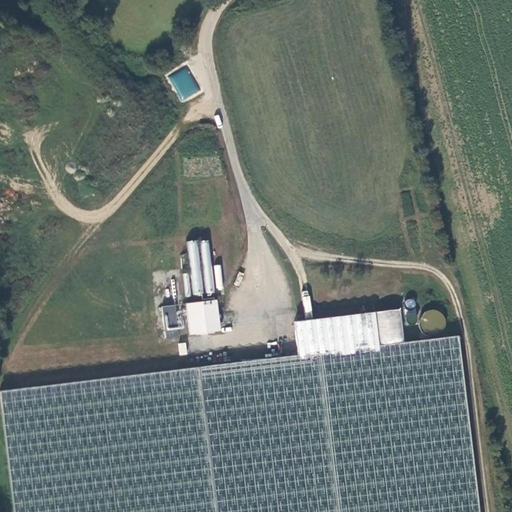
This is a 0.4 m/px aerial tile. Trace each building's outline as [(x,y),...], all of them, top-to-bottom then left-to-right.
[(185,67),(168,78),(182,101),(200,90),(185,67)] [(194,294),(215,291),(207,239),(186,242),(194,294)] [(213,297),(184,300),(187,332),(217,328),(213,297)] [(162,306),(165,331),(180,328),(177,304),(162,306)] [(415,320),(415,321),(415,322),(415,323),(415,325),(416,326),(417,328),(418,329),(418,330),(419,331),(420,332),(421,333),(423,334),(426,335),(427,335),(429,335),(431,335),(432,334),(434,334),(435,333),(437,332),(439,329),(440,328),(441,325),(441,323),(442,322),(441,318),(441,317),(439,314),(438,313),(435,310),(434,310),(432,309),(431,309),(429,308),(427,308),(426,309),(424,309),(423,310),(421,310),(420,311),(419,313),(418,314),(416,317),(415,320)] [(295,353),(375,344),(370,311),(291,320),(295,353)] [(0,388),(15,511),(480,511),(459,334),(0,388)] [(178,343),(179,355),(187,354),(186,342),(178,343)]
